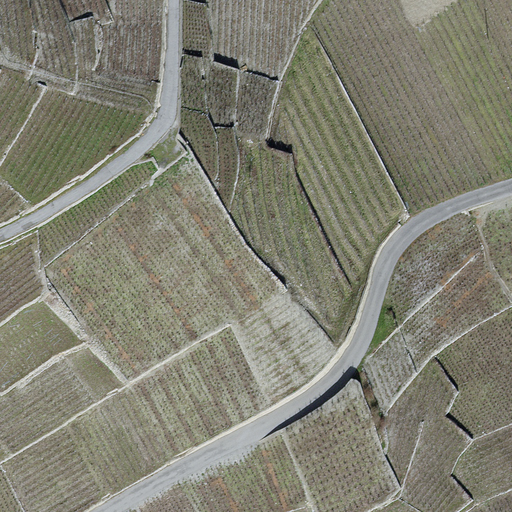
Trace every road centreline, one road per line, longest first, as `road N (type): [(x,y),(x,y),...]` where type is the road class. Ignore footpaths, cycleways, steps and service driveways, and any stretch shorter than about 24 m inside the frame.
road 1 (unclassified): [(105,511),(321,390),(355,351),(386,261),(406,232),(511,186)]
road 2 (unclassified): [(174,0),(170,90),(152,138),(0,235)]
